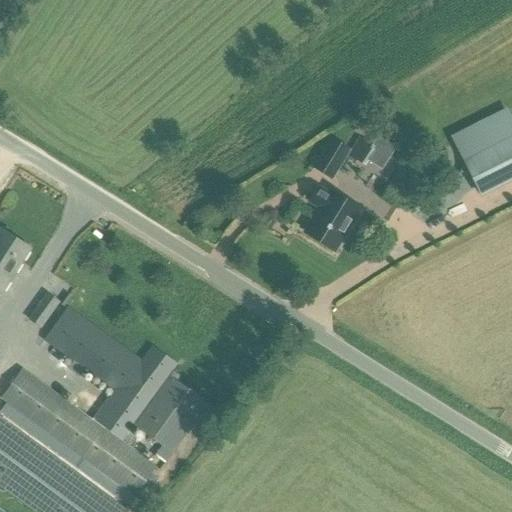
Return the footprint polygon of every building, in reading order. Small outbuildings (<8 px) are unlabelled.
[(511,113),(509,107),(451,135),(480,196),(511,180),(511,113)] [(331,134),(311,166),(332,179),(352,147),(331,134)] [(358,138),(348,155),(364,164),(374,148),(358,138)] [(317,209),(304,231),(337,251),(362,209),(319,184),(308,203),(317,209)] [(0,294),(30,248),(1,230),(0,231),(0,294)] [(47,293),(29,320),(41,329),(61,303),(47,293)] [(68,309),(46,339),(117,391),(95,422),(130,448),(143,430),(174,453),(210,404),(178,381),(181,377),(175,373),(180,366),(155,348),(144,364),(68,309)] [(23,370),(2,399),(72,451),(89,463),(135,497),(156,467),(130,448),(95,422),(23,370)] [(127,511),(128,511),(0,418),(0,488),(32,511),(127,511)]
